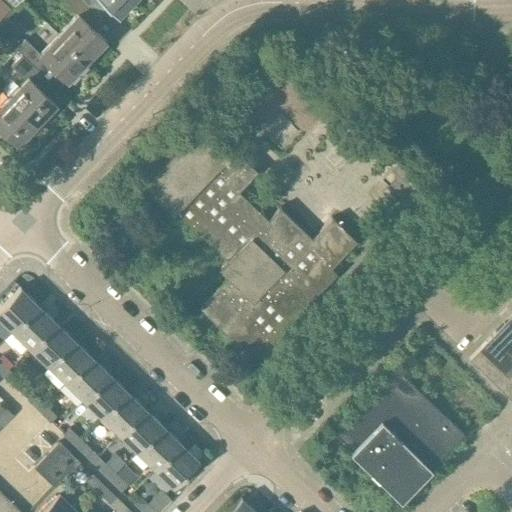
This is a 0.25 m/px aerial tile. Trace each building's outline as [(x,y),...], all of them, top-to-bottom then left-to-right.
[(0,0),(0,20),(10,10),(0,0)] [(105,40),(90,25),(98,17),(80,0),(61,0),(76,14),(57,33),(85,61),(105,40)] [(133,0),(80,0),(98,17),(108,7),(117,17),(133,0)] [(7,20),(0,27),(0,33),(10,44),(21,33),(7,20)] [(85,61),(57,33),(38,53),(23,38),(14,48),(21,54),(42,75),(51,66),(66,81),(85,61)] [(48,96),(36,85),(44,77),(42,75),(21,54),(10,65),(24,79),(7,97),(36,124),(38,122),(38,121),(55,103),(48,97),(48,96)] [(268,62),(223,109),(297,180),(416,178),(415,114),(322,115),(268,62)] [(36,124),(7,97),(0,103),(0,128),(9,137),(16,144),(34,125),(34,126),(36,124)] [(330,265),(356,239),(331,215),(311,236),(279,205),(267,217),(239,190),(257,170),(229,144),(225,148),(199,122),(175,148),(163,136),(136,164),(148,176),(141,183),(172,213),(175,210),(227,260),(219,269),(227,277),(198,307),(246,353),(252,347),(273,367),(297,342),(282,327),(336,271),(330,265)] [(0,320),(11,331),(37,303),(19,286),(0,305),(0,320)] [(29,348),(55,321),(37,303),(11,331),(29,348)] [(511,400),(511,312),(468,358),(511,400)] [(47,365),(73,338),(55,321),(29,348),(47,365)] [(65,383),(91,355),(73,338),(47,365),(65,383)] [(83,400),(109,372),(91,355),(65,383),(83,400)] [(8,369),(0,361),(0,374),(2,376),(8,369)] [(463,432),(394,366),(332,430),(352,450),(351,451),(360,459),(361,458),(371,469),(368,472),(377,479),(379,477),(400,497),(463,432)] [(20,381),(8,369),(2,376),(13,387),(20,381)] [(101,417),(127,390),(109,372),(83,400),(101,417)] [(118,434),(145,407),(127,390),(101,417),(118,434)] [(44,404),(32,392),(26,399),(38,410),(44,404)] [(56,414),(44,404),(38,410),(49,421),(56,414)] [(0,405),(0,426),(1,426),(12,414),(5,407),(4,409),(0,405)] [(136,452),(163,424),(145,407),(118,434),(136,452)] [(154,469),(181,442),(163,424),(136,452),(154,469)] [(80,438),(68,427),(62,433),(74,445),(80,438)] [(92,449),(80,438),(74,445),(85,456),(92,449)] [(54,484),(77,460),(57,441),(34,465),(54,484)] [(172,486),(199,459),(181,442),(154,469),(172,486)] [(116,473),(104,461),(97,468),(110,479),(116,473)] [(127,483),(116,473),(110,479),(121,490),(127,483)] [(104,485),(92,474),(85,481),(97,492),(104,485)] [(115,496),(104,485),(97,492),(108,503),(115,496)] [(75,511),(58,495),(42,511),(75,511)] [(146,511),(152,507),(140,496),(134,502),(143,511),(146,511)] [(257,511),(240,496),(224,511),(257,511)] [(0,511),(10,511),(16,507),(7,499),(0,505),(0,511)]
